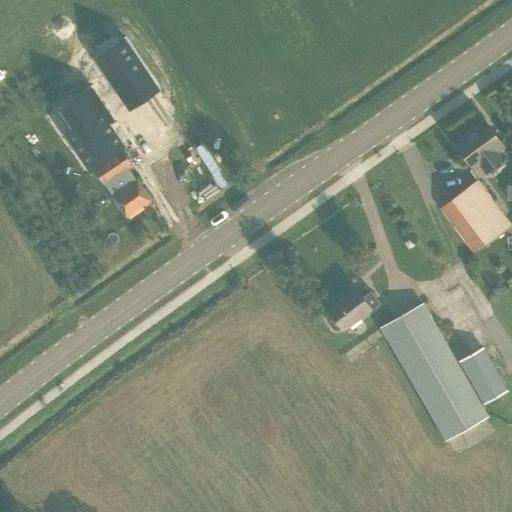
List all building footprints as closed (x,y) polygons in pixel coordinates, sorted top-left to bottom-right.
[(99,61),(118,90),(145,72),(126,42),(99,61)] [(192,90),(169,101),(184,133),(207,122),(192,90)] [(68,132),(93,168),(123,147),(100,113),(104,110),(92,91),(64,110),(75,127),(68,132)] [(145,156),(168,142),(150,115),(143,119),(127,129),(145,156)] [(454,143),(469,164),(474,170),(480,167),(487,177),(498,169),(491,159),(505,149),(500,142),(485,120),(454,143)] [(138,182),(129,169),(132,166),(122,151),(95,170),(105,185),(115,198),(114,198),(127,217),(151,201),(138,182)] [(203,159),(203,178),(214,178),(214,158),(203,159)] [(511,277),(511,246),(503,234),(511,226),(511,225),(478,181),(441,208),(475,254),(464,262),(489,295),(511,277)] [(117,242),(127,256),(139,246),(128,233),(117,242)] [(339,331),(342,328),(345,332),(381,304),(372,292),(363,298),(355,288),(328,309),(331,314),(328,316),(328,321),(334,330),(339,331)] [(424,305),(382,329),(446,440),(488,416),(424,305)] [(484,348),(460,361),(485,404),(508,391),(484,348)]
